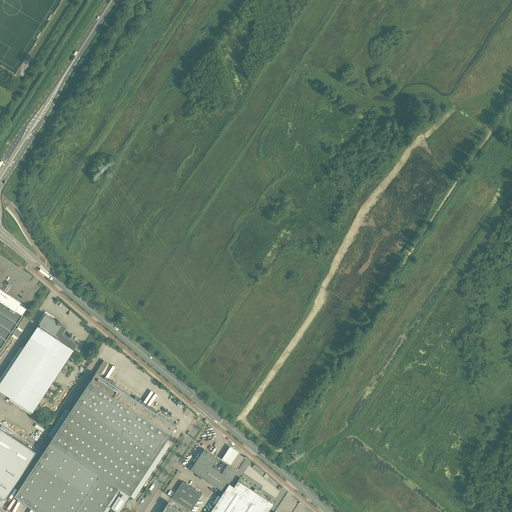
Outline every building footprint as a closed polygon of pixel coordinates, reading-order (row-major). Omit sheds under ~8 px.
[(0,349),(22,316),(22,315),(26,309),(19,304),(21,302),(0,288),(0,349)] [(38,322),(40,323),(39,324),(40,325),(39,327),(38,326),(0,382),(0,390),(32,412),(59,371),(77,344),(62,334),(66,327),(60,323),(59,320),(57,321),(53,318),(54,317),(45,311),(38,322)] [(95,373),(50,442),(100,475),(75,511),(102,511),(119,488),(130,495),(170,434),(176,426),(99,376),(108,363),(103,361),(95,373)] [(0,427),(0,494),(5,498),(36,451),(0,427)] [(75,511),(100,475),(50,442),(14,495),(39,511),(75,511)] [(232,445),(223,458),(232,464),(241,451),(232,445)] [(190,470),(223,492),(229,483),(237,471),(204,449),(199,456),(190,470)] [(267,511),(270,508),(273,503),(250,488),(251,485),(240,477),(234,486),(229,483),(223,492),(209,511),(267,511)] [(196,502),(202,494),(182,481),(177,490),(196,502)] [(119,511),(130,495),(119,488),(102,511),(117,511),(118,511),(119,511)] [(171,498),(191,511),(196,502),(177,490),(171,498)] [(182,511),(168,502),(161,511),(182,511)]
